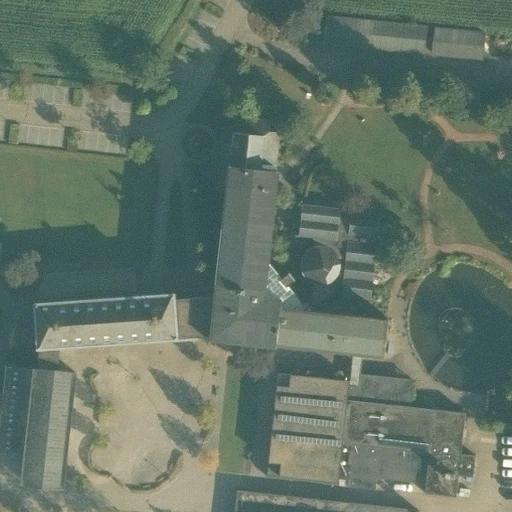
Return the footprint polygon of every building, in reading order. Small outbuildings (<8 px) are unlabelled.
[(328,18),(325,46),(425,56),(427,28),(328,18)] [(485,34),(435,30),(433,57),(483,62),(485,34)] [(280,170),(275,170),(278,134),(268,133),(270,124),(233,120),(232,130),(220,127),(217,155),(213,155),(212,169),(210,188),(226,190),(215,297),(211,333),(210,347),(383,364),(386,320),(370,318),(378,216),(338,215),(339,209),(301,204),(300,237),(311,240),(314,246),(307,250),(301,261),(301,273),(307,281),(311,286),(305,304),(301,304),(269,265),(280,170)] [(5,366),(2,394),(2,409),(0,420),(0,452),(25,455),(20,484),(64,488),(77,372),(58,369),(60,346),(211,333),(215,297),(175,300),(174,293),(35,303),(38,355),(39,354),(38,367),(34,367),(33,370),(26,370),(5,366)] [(255,362),(225,359),(213,470),(243,473),(255,362)] [(413,485),(415,469),(425,470),(422,495),(454,499),(457,476),(471,478),(474,456),(460,455),(464,414),(408,408),(412,381),(358,374),(357,387),(346,386),(347,382),(276,374),(264,476),(335,484),(336,480),(346,481),(345,488),(374,491),(375,480),(413,485)] [(409,511),(238,492),(235,511),(409,511)]
